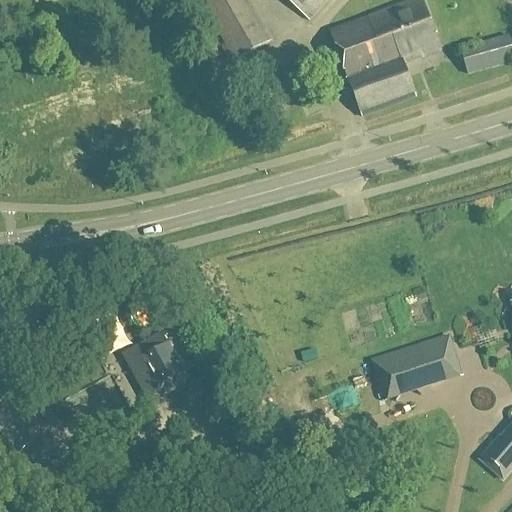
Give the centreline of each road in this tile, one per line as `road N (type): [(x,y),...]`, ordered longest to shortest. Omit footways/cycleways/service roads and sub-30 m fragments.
road 1 (secondary): [(99,234),(511,123)]
road 2 (tertiary): [(111,511),(0,415)]
